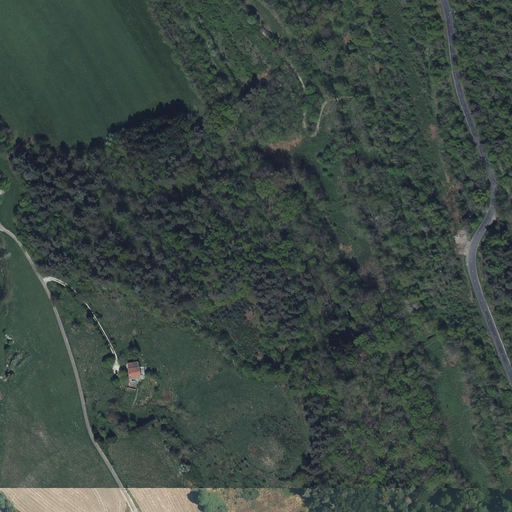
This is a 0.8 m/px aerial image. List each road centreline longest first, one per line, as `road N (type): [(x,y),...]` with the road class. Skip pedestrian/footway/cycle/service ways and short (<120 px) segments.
road 1 (tertiary): [(444,0),(459,88),(495,182),(494,206),(471,259),(474,279),(511,378)]
road 2 (residential): [(0,225),(49,293),(91,434),(134,511)]
